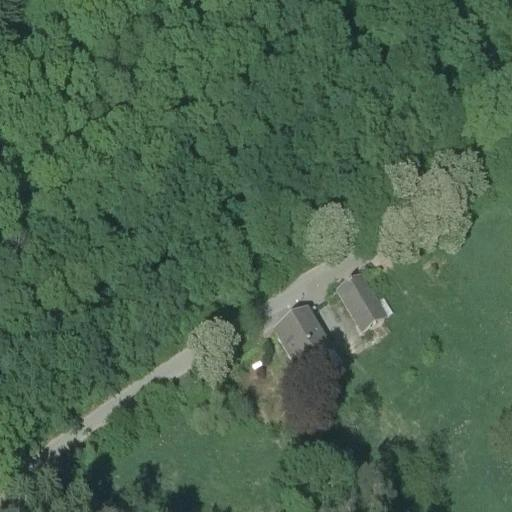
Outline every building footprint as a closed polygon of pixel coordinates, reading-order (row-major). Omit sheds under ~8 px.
[(482,15),(491,6),(484,0),(476,0),(471,5),(482,15)] [(507,41),(511,34),(511,19),(493,3),(491,6),(482,15),(480,17),(507,41)] [(360,283),(335,301),(361,337),(386,319),(360,283)] [(328,354),(302,313),(272,332),(299,373),(328,354)] [(328,354),(299,373),(308,387),(337,368),(328,354)]
